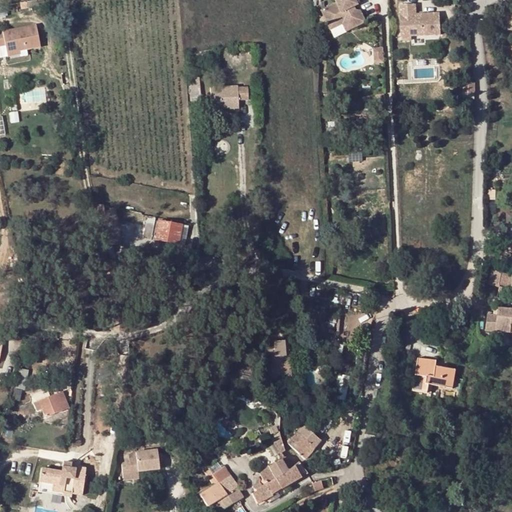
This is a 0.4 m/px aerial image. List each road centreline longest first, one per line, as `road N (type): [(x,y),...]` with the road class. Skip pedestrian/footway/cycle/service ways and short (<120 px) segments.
road 1 (residential): [(62,0),(112,334)]
road 2 (unclassified): [(387,307),(374,293),(252,268),(220,276),(167,326),(112,334)]
road 3 (unclassified): [(387,0),(399,302)]
road 4 (unclassified): [(462,292),(475,261),(481,9)]
road 5 (unknown): [(87,331),(80,450),(23,453),(0,464)]
road 6 (unclassified): [(359,472),(387,307)]
